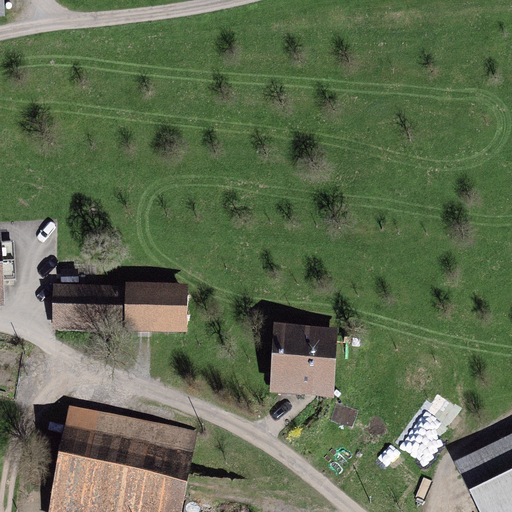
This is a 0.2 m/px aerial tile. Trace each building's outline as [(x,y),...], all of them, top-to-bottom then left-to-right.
[(6,0),(0,0),(0,20),(8,20),(6,0)] [(0,303),(12,304),(6,241),(0,240),(0,303)] [(188,296),(56,294),(56,333),(187,334),(188,296)] [(341,335),(282,332),(278,400),(338,403),(341,335)] [(190,511),(205,439),(73,413),(53,511),(190,511)] [(511,511),(511,443),(459,471),(479,511),(511,511)]
